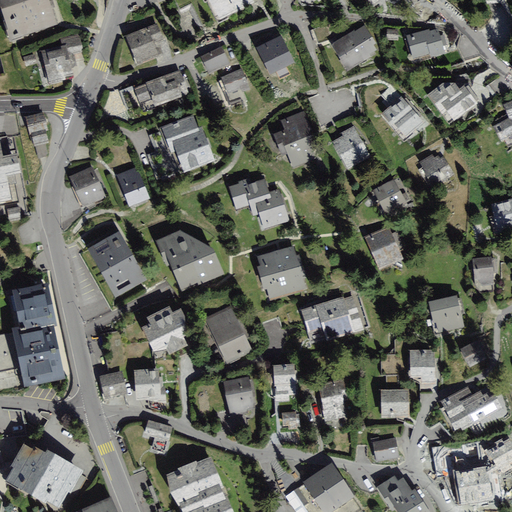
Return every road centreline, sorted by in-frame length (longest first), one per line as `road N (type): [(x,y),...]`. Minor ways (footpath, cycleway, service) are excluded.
road 1 (residential): [(97,412),(148,418),(260,454),(392,472),(411,466),(428,404),(487,372),(496,316),(511,308)]
road 2 (residential): [(82,98),(295,15),(393,17)]
road 3 (unclassified): [(97,412),(55,243),(53,189),(82,98)]
